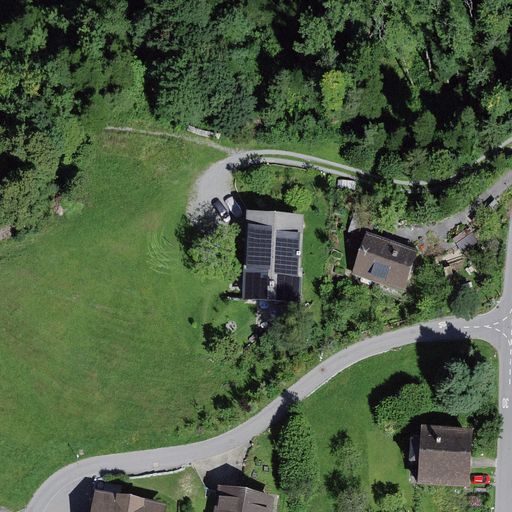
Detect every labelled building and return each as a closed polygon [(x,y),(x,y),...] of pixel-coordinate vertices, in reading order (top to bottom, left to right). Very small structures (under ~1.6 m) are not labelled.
[(308,219),(247,220),(249,310),(309,309),(308,219)] [(425,259),(371,240),(357,279),(411,298),(425,259)] [(473,429),(422,426),(421,439),(411,438),(409,461),(419,462),(418,484),(470,487),(473,429)] [(271,511),(274,496),(219,487),(214,511),(271,511)] [(166,511),(167,507),(94,495),(90,511),(166,511)]
